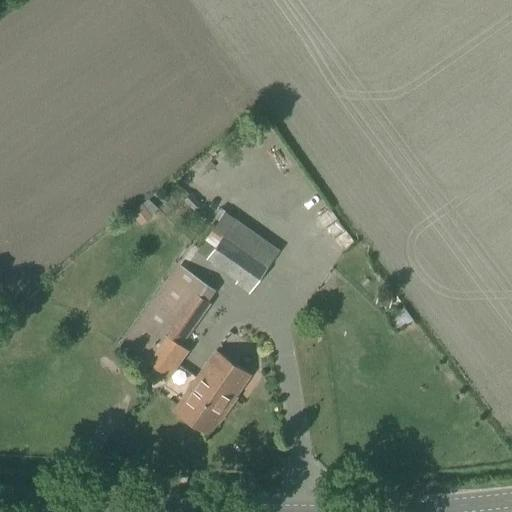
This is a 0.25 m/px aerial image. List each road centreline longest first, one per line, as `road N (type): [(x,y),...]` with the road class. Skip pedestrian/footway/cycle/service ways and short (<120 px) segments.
road 1 (secondary): [(0,496),(280,511)]
road 2 (secondary): [(357,511),(511,500)]
